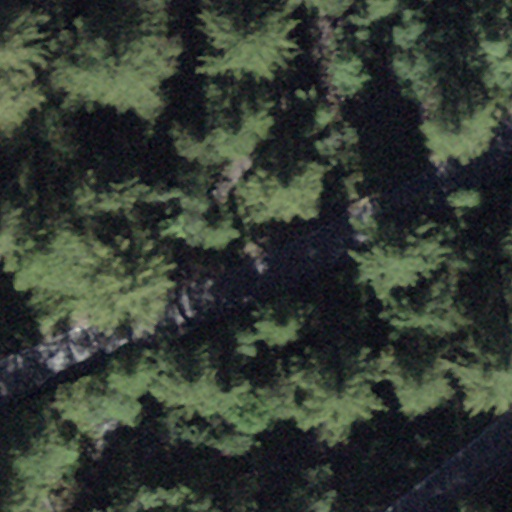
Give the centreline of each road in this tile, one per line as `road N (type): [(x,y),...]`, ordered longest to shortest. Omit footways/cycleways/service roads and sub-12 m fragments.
road 1 (tertiary): [(511,144),(317,254),(0,381)]
road 2 (tertiary): [(419,511),(511,435)]
